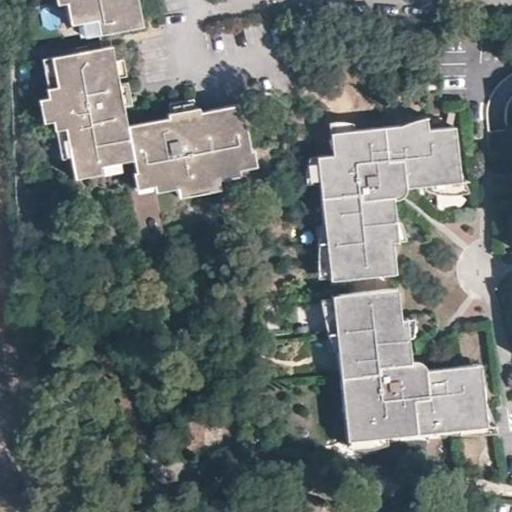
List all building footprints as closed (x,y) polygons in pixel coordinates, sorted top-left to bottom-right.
[(66,0),(67,3),(71,23),(83,22),(95,19),(97,34),(143,26),(138,0),(66,0)] [(86,37),(97,34),(95,19),(83,22),(86,37)] [(121,160),(131,158),(126,127),(122,108),(118,85),(111,47),(53,58),(58,85),(48,87),(50,98),(48,98),(52,123),(54,123),(56,131),(65,130),(71,159),(75,179),(102,175),(100,163),(121,160)] [(43,60),(48,87),(58,85),(53,58),(43,60)] [(118,85),(122,108),(134,107),(131,94),(129,83),(118,85)] [(43,124),(52,123),(48,98),(38,100),(43,124)] [(167,103),(169,115),(194,111),(191,99),(179,101),(167,103)] [(241,180),(240,175),(236,153),(250,151),(241,106),(199,113),(198,110),(194,111),(169,115),(165,116),(166,119),(126,127),(131,158),(134,171),(150,168),(155,190),(156,197),(176,193),(220,184),(241,180)] [(398,125),(382,126),(386,160),(401,159),(405,189),(405,187),(460,181),(454,126),(427,128),(425,118),(427,116),(423,117),(411,120),(398,125)] [(386,160),(382,126),(331,131),(332,154),(316,156),(320,197),(359,193),(360,199),(392,196),(393,199),(395,199),(397,198),(398,198),(400,197),(402,195),(404,193),(405,189),(401,159),(386,160)] [(236,153),(240,175),(256,172),(252,151),(250,151),(236,153)] [(121,171),(121,160),(100,163),(102,175),(121,171)] [(139,193),(155,190),(150,168),(134,171),(139,193)] [(222,195),(220,184),(176,193),(179,203),(222,195)] [(397,241),(392,199),(392,196),(360,199),(359,193),(320,197),(329,280),(395,273),(392,243),(397,241)] [(400,319),(397,287),(331,294),(339,377),(378,373),(378,366),(410,363),(410,361),(411,360),(405,318),(400,319)] [(416,360),(414,360),(411,360),(410,361),(410,363),(378,366),(378,373),(339,377),(346,441),(416,433),(412,398),(427,397),(424,366),(423,365),(421,363),(420,361),(416,360)] [(486,426),(479,363),(427,369),(425,368),(424,367),(424,366),(427,397),(412,398),(416,433),(486,426)] [(337,511),(339,507),(308,499),(305,511),(337,511)] [(243,511),(244,502),(218,501),(217,511),(243,511)]
